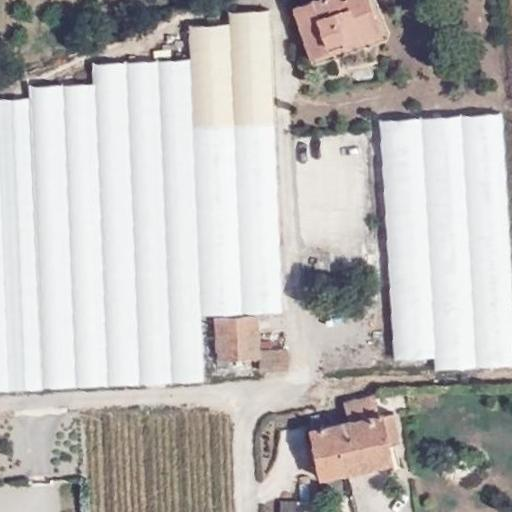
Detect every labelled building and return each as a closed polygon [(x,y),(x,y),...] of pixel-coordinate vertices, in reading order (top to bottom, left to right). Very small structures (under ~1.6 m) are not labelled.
[(314,60),(382,35),(369,0),(304,0),(291,5),(314,60)] [(455,46),(440,1),(414,9),(427,55),(455,46)] [(0,389),(204,384),(202,312),(282,310),(274,6),(228,8),(228,21),(190,22),(191,58),(93,60),(93,82),(29,83),(29,92),(0,92),(0,389)] [(511,359),(511,282),(501,109),(461,111),(476,362),(511,359)] [(476,362),(461,111),(422,114),(436,351),(437,364),(476,362)] [(397,353),(436,351),(422,114),(381,116),(397,353)] [(215,314),(218,356),(262,353),(261,339),(258,312),(215,314)] [(263,366),(291,365),(289,337),(261,339),(262,353),(263,366)] [(346,399),(350,418),(335,421),(347,468),(394,460),(390,441),(383,412),(381,412),(375,393),(346,399)] [(400,439),(394,410),(383,412),(390,441),(400,439)] [(319,474),(347,468),(335,421),(310,426),(319,474)] [(28,468),(41,467),(39,441),(26,442),(28,468)] [(297,511),(298,498),(279,498),(279,511),(297,511)]
